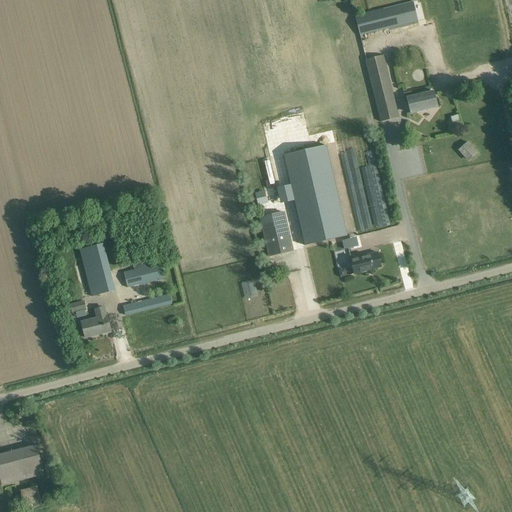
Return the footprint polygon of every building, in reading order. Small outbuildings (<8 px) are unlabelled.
[(490,0),(464,0),(473,30),(478,29),(478,27),(490,24),(489,23),(496,21),(490,0)] [(356,16),(360,36),(417,22),(412,2),(356,16)] [(442,27),(442,34),(459,32),(458,25),(442,27)] [(502,39),(493,42),(496,50),(487,53),(490,61),(507,56),(502,39)] [(446,46),(449,61),(465,57),(462,43),(446,46)] [(399,118),(384,56),(366,60),(381,122),(399,118)] [(411,91),(403,94),(405,100),(406,104),(408,103),(411,113),(437,107),(434,93),(434,91),(413,96),(411,91)] [(460,128),(461,119),(451,118),(451,127),(460,128)] [(477,153),(468,143),(460,149),(469,160),(477,153)] [(326,145),(284,155),(305,246),(347,236),(326,146),(326,145)] [(266,197),(257,199),(258,205),(268,203),(266,197)] [(293,250),(283,210),(259,216),(269,256),(293,250)] [(114,291),(102,244),(80,250),(92,296),(114,291)] [(381,267),(378,252),(358,257),(357,256),(350,258),(354,274),(381,267)] [(162,263),(123,273),(127,288),(166,278),(162,263)] [(172,304),(169,294),(123,306),(125,315),(172,304)] [(86,309),(84,302),(71,305),(73,312),(86,309)] [(106,316),(104,307),(95,309),(97,317),(81,322),(85,338),(111,331),(107,316),(106,316)] [(0,454),(0,475),(2,485),(44,474),(37,445),(0,454)] [(41,504),(37,486),(20,490),(24,509),(34,507),(41,504)] [(475,499),(467,488),(456,496),(464,506),(475,499)]
